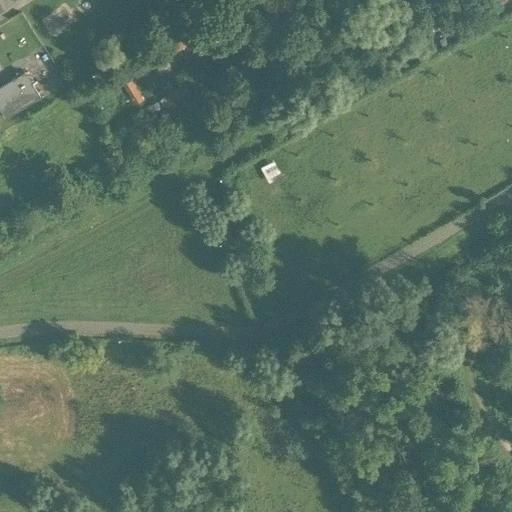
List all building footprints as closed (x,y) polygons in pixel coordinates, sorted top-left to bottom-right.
[(415,10),(417,14),(426,32),(443,24),(434,5),(432,1),(415,10)] [(171,55),(194,43),(189,34),(166,46),(171,55)] [(151,58),(154,64),(170,56),(167,49),(151,58)] [(143,74),(154,68),(149,57),(128,68),(132,75),(141,70),(143,74)] [(25,72),(0,87),(0,108),(6,118),(40,96),(25,72)] [(134,104),(142,100),(131,81),(123,85),(134,104)] [(91,101),(110,91),(106,84),(88,93),(91,101)] [(150,134),(179,118),(175,109),(177,108),(174,103),(190,93),(186,85),(160,100),(165,110),(155,116),(157,118),(145,125),(150,134)]
